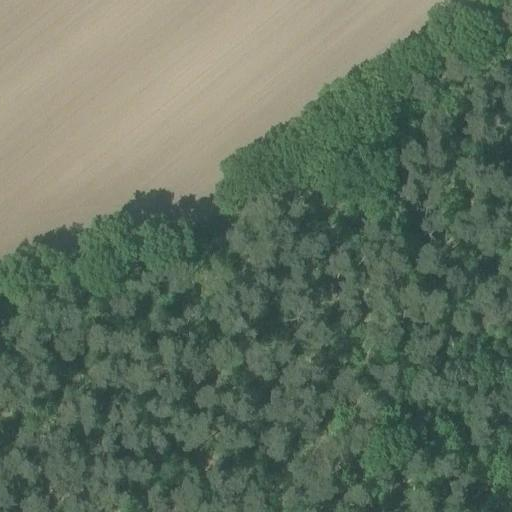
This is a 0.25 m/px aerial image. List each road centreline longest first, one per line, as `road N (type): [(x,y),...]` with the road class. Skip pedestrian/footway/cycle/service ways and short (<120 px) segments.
road 1 (track): [(0,284),(228,228),(394,110)]
road 2 (track): [(411,511),(394,110)]
road 3 (track): [(394,110),(511,12)]
